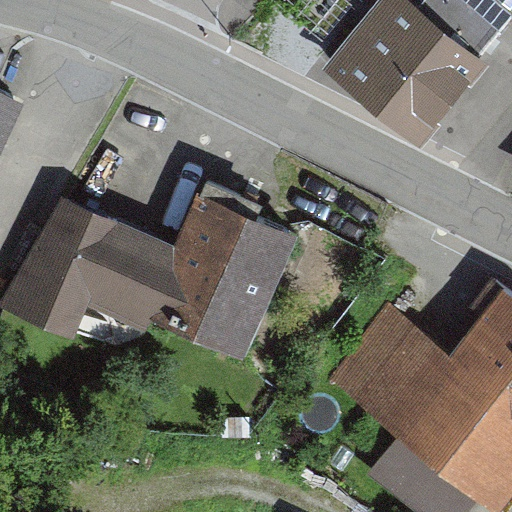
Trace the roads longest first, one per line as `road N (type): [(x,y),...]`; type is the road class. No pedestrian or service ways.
road 1 (unclassified): [(511,232),(165,55)]
road 2 (unclassified): [(165,55),(6,0)]
road 3 (unknown): [(432,191),(511,80)]
